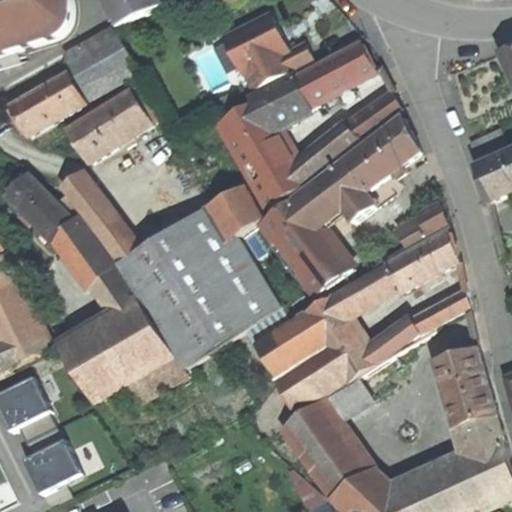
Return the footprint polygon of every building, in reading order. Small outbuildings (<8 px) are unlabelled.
[(0,0),(0,58),(59,41),(66,36),(74,24),(78,10),(77,0),(0,0)] [(162,0),(109,0),(110,2),(123,30),(167,10),(162,0)] [(256,0),(234,0),(240,8),(256,0)] [(257,91),(318,61),(308,41),(290,51),(282,36),(285,34),(275,14),(230,37),(257,91)] [(77,68),(95,101),(131,81),(143,74),(118,29),(94,43),(70,55),(77,68)] [(316,183),(365,146),(407,114),(398,96),(351,129),(307,167),(285,128),(383,76),(375,62),(366,47),(302,80),(301,78),(266,95),(269,100),(223,127),(271,211),(317,186),(316,183)] [(71,71),(77,68),(70,55),(64,59),(71,71)] [(147,82),(143,74),(131,81),(135,89),(147,82)] [(16,108),(33,139),(91,106),(74,75),(16,108)] [(83,146),(96,166),(158,126),(137,92),(74,132),(83,146)] [(365,185),(372,194),(389,182),(426,155),(418,137),(410,120),(351,165),(365,185)] [(484,166),(511,153),(511,147),(505,132),(475,145),(484,166)] [(496,206),(511,198),(511,156),(480,172),(488,190),(496,206)] [(305,198),(320,218),(365,185),(351,165),(305,198)] [(92,174),(69,189),(105,235),(103,236),(127,267),(148,251),(92,174)] [(12,197),(59,245),(64,240),(81,223),(64,205),(35,175),(22,187),(12,197)] [(400,197),(389,182),(372,194),(365,185),(320,218),(328,229),(349,214),(359,226),(400,197)] [(250,191),(221,207),(222,217),(240,244),(245,240),(270,221),(251,190),(250,191)] [(359,272),(328,229),(320,218),(305,198),(269,224),(323,298),(359,272)] [(71,199),(64,205),(81,223),(85,219),(87,217),(77,204),(71,199)] [(222,217),(221,207),(148,251),(127,267),(154,307),(152,309),(191,369),(287,311),(245,240),(240,244),(222,217)] [(424,219),(427,226),(433,241),(454,230),(446,207),(424,219)] [(85,219),(81,223),(64,240),(124,322),(148,308),(85,219)] [(383,269),(433,241),(427,226),(375,254),(383,269)] [(391,269),(407,297),(465,266),(460,251),(455,234),(391,269)] [(0,259),(12,255),(0,235),(0,259)] [(0,343),(4,351),(14,373),(59,351),(26,282),(27,282),(12,255),(0,259),(0,343)] [(361,322),(407,297),(391,269),(341,298),(361,322)] [(471,294),(417,323),(423,337),(474,309),(471,294)] [(377,344),(361,322),(341,298),(308,318),(352,387),(383,368),(382,366),(377,344)] [(195,377),(148,308),(124,322),(69,355),(100,407),(135,387),(146,406),(195,377)] [(303,418),(352,387),(308,318),(261,346),(303,418)] [(415,320),(377,344),(382,366),(423,337),(417,323),(415,320)] [(470,427),(503,418),(492,382),(483,350),(439,363),(459,431),(470,427)] [(0,378),(14,373),(4,351),(0,353),(0,378)] [(22,429),(29,443),(60,428),(53,414),(55,413),(39,378),(0,397),(0,404),(14,433),(22,429)] [(366,386),(331,402),(352,425),(383,407),(366,386)] [(287,435),(336,502),(384,470),(352,425),(331,402),(287,435)] [(490,511),(511,502),(511,452),(503,418),(470,427),(477,451),(397,488),(384,470),(336,502),(346,511),(490,511)] [(36,458),(28,462),(44,496),(86,476),(69,441),(67,442),(60,428),(29,443),(36,458)]
